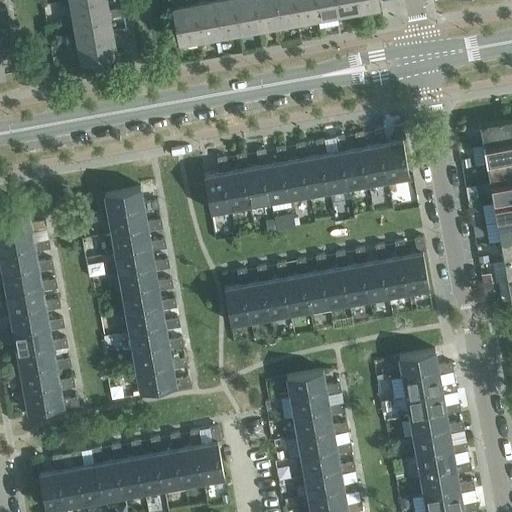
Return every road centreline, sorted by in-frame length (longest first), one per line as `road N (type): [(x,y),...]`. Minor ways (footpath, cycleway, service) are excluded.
road 1 (residential): [(508,511),(426,68)]
road 2 (secondary): [(41,125),(282,82)]
road 3 (secondary): [(282,82),(426,68)]
road 4 (secondary): [(423,52),(282,82)]
